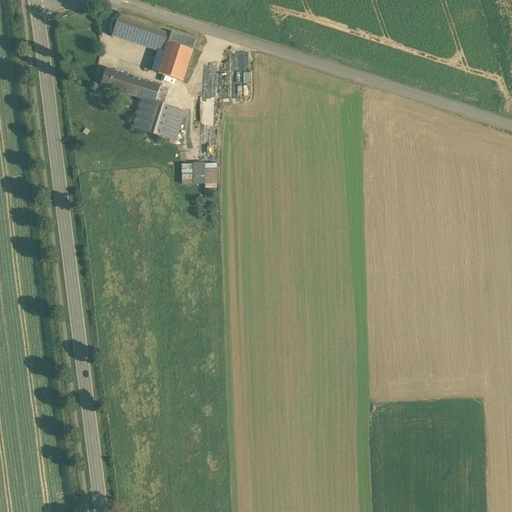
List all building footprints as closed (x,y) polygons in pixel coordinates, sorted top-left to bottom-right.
[(171,35),(118,18),(113,34),(165,51),(168,43),(171,35)] [(196,41),(171,34),(171,35),(168,43),(192,51),(196,41)] [(192,51),(168,43),(165,51),(158,75),(183,83),(192,51)] [(125,75),(106,69),(100,86),(120,93),(120,92),(125,75)] [(125,75),(120,92),(138,98),(143,81),(125,75)] [(160,86),(143,81),(138,98),(141,99),(155,104),(160,86)] [(155,104),(141,99),(132,127),(175,141),(184,113),(162,105),(167,89),(160,86),(155,104)] [(216,188),(216,163),(186,163),(185,153),(180,153),(180,185),(203,185),(203,188),(216,188)]
